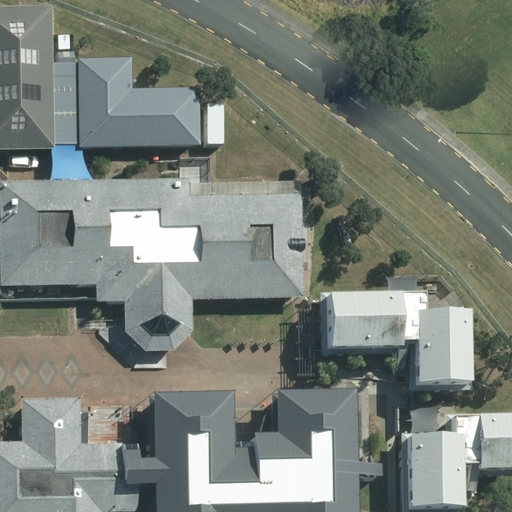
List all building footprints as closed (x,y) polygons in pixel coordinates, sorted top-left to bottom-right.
[(0,8),(0,150),(196,154),(198,87),(124,85),(125,55),(42,53),(43,9),(0,8)] [(192,333),(191,302),(302,301),(300,183),(188,185),(187,179),(0,181),(0,288),(95,287),(95,305),(123,305),(123,334),(144,355),(172,352),(192,333)] [(424,313),(423,293),(320,296),(322,357),(409,355),(410,391),(471,390),(469,313),(424,313)] [(355,511),(354,479),(379,479),(379,467),(355,467),(352,395),(273,397),(274,439),(250,439),(250,453),(231,453),(230,396),(148,399),(150,463),(137,463),(137,454),(121,454),(121,446),(79,447),(77,401),(20,403),(21,445),(0,445),(0,511),(135,511),(135,491),(151,490),(151,511),(355,511)] [(511,478),(511,416),(444,418),(444,437),(400,437),(401,511),(462,511),(462,492),(477,491),(477,479),(511,478)]
